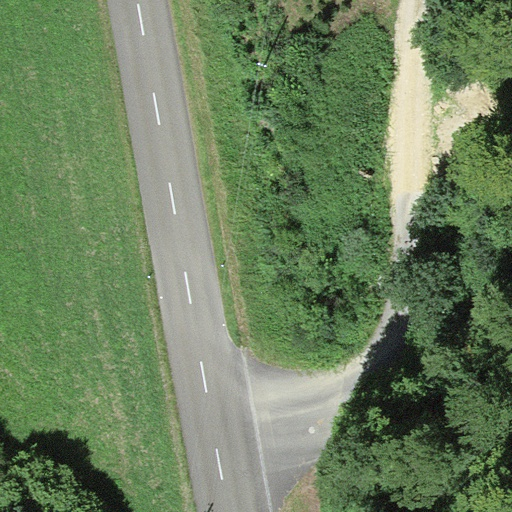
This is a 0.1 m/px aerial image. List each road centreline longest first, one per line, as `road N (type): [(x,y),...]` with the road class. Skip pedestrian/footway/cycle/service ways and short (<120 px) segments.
road 1 (track): [(416,0),(411,207),(396,318),(373,352),(210,428)]
road 2 (secondary): [(223,511),(131,0)]
